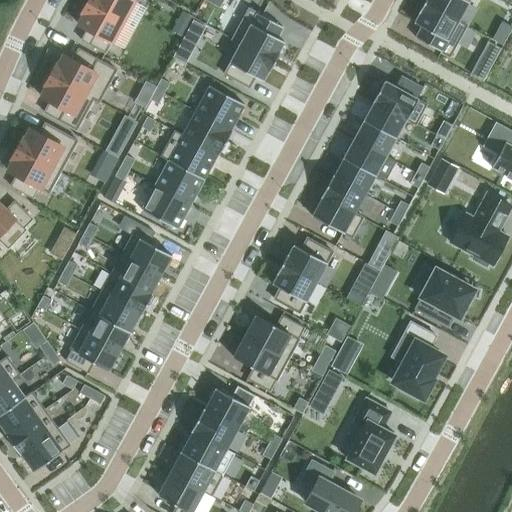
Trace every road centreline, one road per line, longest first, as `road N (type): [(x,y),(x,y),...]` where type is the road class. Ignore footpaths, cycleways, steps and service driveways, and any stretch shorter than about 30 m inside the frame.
road 1 (residential): [(384,0),(328,75),(105,491),(79,511)]
road 2 (residential): [(511,320),(406,511)]
